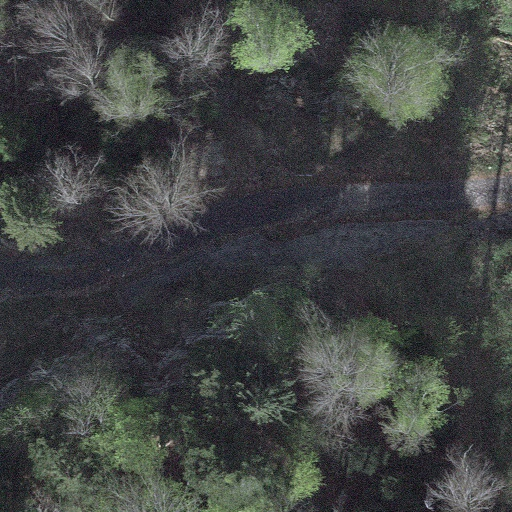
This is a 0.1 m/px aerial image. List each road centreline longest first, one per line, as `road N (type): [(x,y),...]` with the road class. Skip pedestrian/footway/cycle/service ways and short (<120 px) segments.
road 1 (track): [(511,190),(331,202),(0,273)]
road 2 (trunk): [(5,511),(3,0)]
